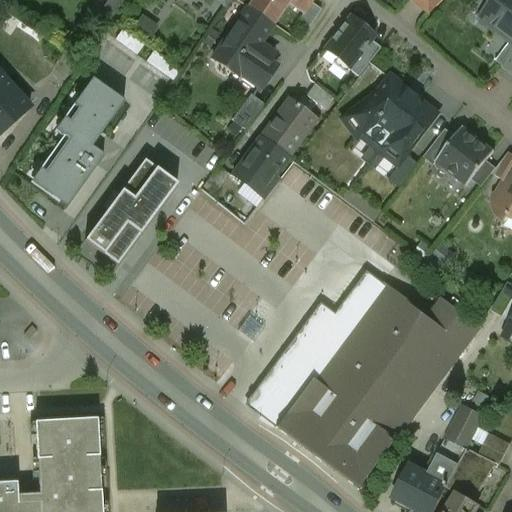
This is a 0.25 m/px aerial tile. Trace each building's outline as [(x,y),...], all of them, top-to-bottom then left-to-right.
[(230,0),(210,0),(223,10),(230,0)] [(251,0),(245,9),(271,26),(287,3),(302,14),(310,3),(312,0),(251,0)] [(410,0),(426,14),(437,0),(410,0)] [(511,0),(496,0),(504,6),(491,22),(511,37),(511,0)] [(310,3),(302,14),(297,21),(307,28),(319,10),(310,3)] [(271,26),(245,9),(210,60),(237,78),(239,74),(260,89),(275,68),(268,63),(273,55),(259,46),(271,26)] [(373,37),(349,18),(323,50),(336,59),(331,64),(344,74),(347,70),(370,41),(373,37)] [(370,41),(347,70),(356,78),(379,49),(370,41)] [(0,134),(29,109),(0,77),(0,134)] [(414,99),(386,77),(374,94),(340,118),(355,139),(360,135),(397,166),(425,131),(406,116),(417,102),(414,99)] [(124,103),(92,81),(82,94),(88,97),(61,136),(63,138),(31,184),(66,209),(103,157),(92,149),(124,103)] [(331,98),(314,85),(305,96),(322,109),(331,98)] [(263,105),(249,95),(229,121),(243,131),(263,105)] [(419,99),(414,99),(417,102),(406,116),(425,131),(438,115),(419,99)] [(288,100),(260,138),(287,157),(319,114),(312,108),(307,114),(288,100)] [(493,152),(461,128),(454,137),(435,163),(466,187),(471,180),(486,162),(493,152)] [(435,163),(454,137),(445,130),(423,158),(433,166),(435,163)] [(287,157),(260,138),(232,175),(264,200),(276,184),(271,179),(287,157)] [(511,154),(508,152),(495,169),(492,174),(504,182),(511,169),(511,154)] [(177,186),(145,162),(85,242),(117,267),(177,186)] [(486,162),(471,180),(481,188),(492,174),(495,169),(486,162)] [(511,169),(504,182),(498,195),(491,195),(492,204),(495,213),(500,218),(506,222),(508,218),(511,219),(511,169)] [(358,492),(479,329),(441,301),(427,319),(379,284),(272,428),(358,492)] [(511,319),(499,343),(511,350),(511,319)] [(30,326),(21,335),(28,341),(36,332),(30,326)] [(458,466),(467,450),(483,419),(462,408),(437,454),(458,466)] [(37,482),(37,495),(38,511),(106,511),(106,506),(99,506),(97,477),(103,477),(102,458),(97,458),(96,442),(102,441),(101,425),(95,425),(94,420),(34,422),(34,428),(27,428),(28,447),(34,446),(35,463),(30,463),(30,482),(37,482)] [(478,456),(493,464),(499,467),(510,445),(489,434),(478,456)] [(458,466),(454,474),(445,489),(457,495),(446,511),(466,511),(493,464),(478,456),(467,450),(458,466)] [(427,475),(408,467),(392,497),(421,511),(432,511),(445,489),(454,474),(433,463),(427,475)] [(0,511),(38,511),(37,495),(15,496),(15,483),(0,483),(0,511)]
